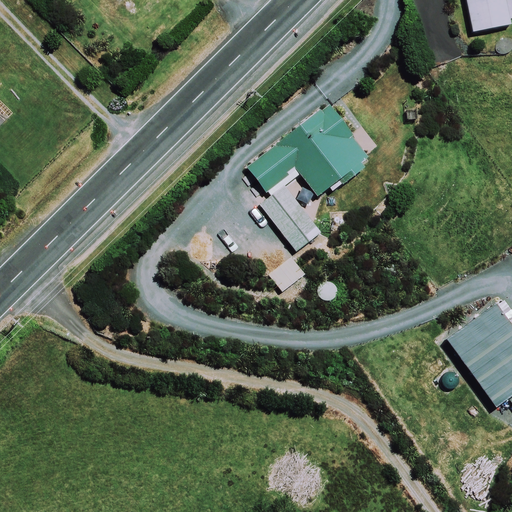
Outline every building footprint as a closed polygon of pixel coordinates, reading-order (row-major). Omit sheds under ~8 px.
[(511,0),(467,0),(476,35),(508,27),(507,22),(508,22),(511,17),(511,0)] [(371,160),(331,107),(248,170),(264,193),(296,169),(318,199),(371,160)] [(384,137),(386,137),(388,137),(391,137),(393,136),(395,135),(397,133),(398,132),(399,130),(400,128),(400,125),(400,123),(400,121),(399,119),(398,117),(397,115),(395,113),(393,112),(391,111),(389,111),(386,111),(384,111),(382,112),(380,113),(378,115),(377,116),(376,118),(375,121),(374,123),(374,125),(375,127),(376,130),(377,131),(378,133),(380,135),(382,136),(384,137)] [(320,233),(285,187),(260,206),(296,252),(320,233)] [(305,277),(292,260),(269,277),(282,294),(305,277)]
